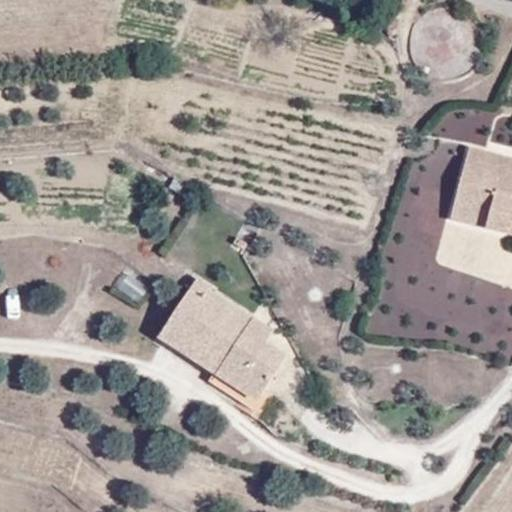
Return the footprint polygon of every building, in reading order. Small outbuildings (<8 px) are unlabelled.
[(507,232),(511,233),(511,172),(492,168),(496,156),(474,150),(459,207),(511,220),(507,232)] [(511,160),(496,156),(492,168),(511,172),(511,160)] [(459,207),(456,219),(507,232),(511,220),(459,207)] [(123,272),(114,286),(138,302),(148,288),(123,272)] [(213,380),(219,370),(257,394),(280,359),(260,345),(196,305),(203,295),(205,291),(191,281),(153,341),(213,380)] [(196,305),(260,345),(267,335),(203,295),(196,305)] [(219,370),(213,380),(251,403),(257,394),(219,370)]
